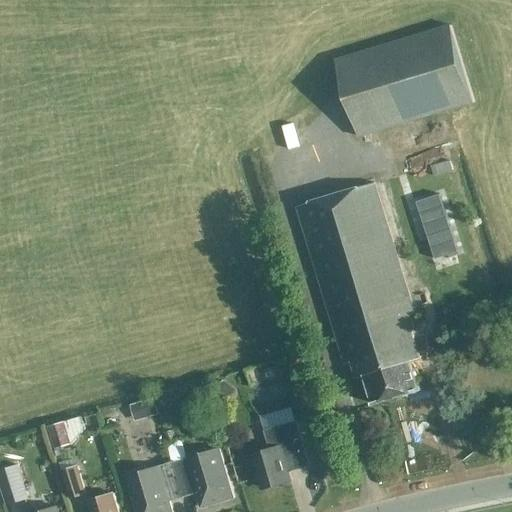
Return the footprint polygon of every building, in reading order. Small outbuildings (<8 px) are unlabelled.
[(363,138),(476,103),(451,23),(338,58),(363,138)] [(435,175),(455,170),(452,160),(433,165),(435,175)] [(422,360),(413,331),(416,330),(411,316),(416,314),(376,183),(297,206),(346,365),(354,363),(359,379),(367,377),(376,405),(422,391),(413,363),(422,360)] [(442,193),(418,200),(438,258),(461,250),(442,193)] [(223,380),(216,390),(228,400),(236,390),(223,380)] [(132,405),(136,420),(159,414),(155,398),(132,405)] [(261,415),(265,431),(271,450),(255,454),(266,489),(291,481),(284,458),(307,451),(294,405),(261,415)] [(65,420),(49,425),(56,448),(72,443),(65,420)] [(236,498),(221,448),(189,458),(183,438),(168,443),(174,462),(185,497),(198,493),(203,508),(236,498)] [(174,511),(171,501),(185,497),(174,462),(128,476),(138,511),(174,511)] [(0,469),(0,481),(7,506),(30,499),(19,464),(0,469)] [(63,470),(71,498),(87,494),(80,465),(63,470)] [(121,511),(115,493),(89,501),(91,511),(121,511)]
